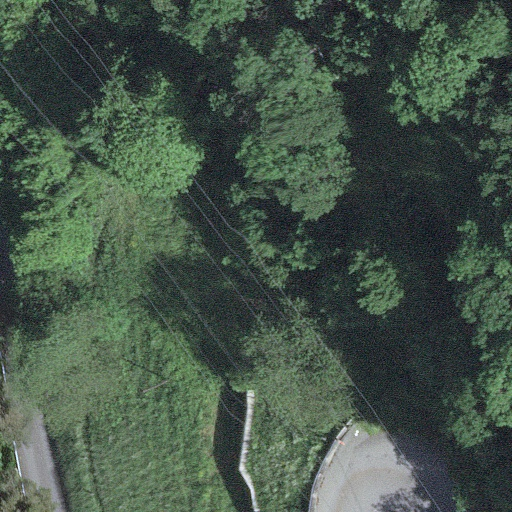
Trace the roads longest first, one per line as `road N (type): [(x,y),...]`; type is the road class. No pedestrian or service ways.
road 1 (tertiary): [(52,511),(0,263)]
road 2 (tertiary): [(447,511),(435,475),(395,458),(358,473),(345,511)]
